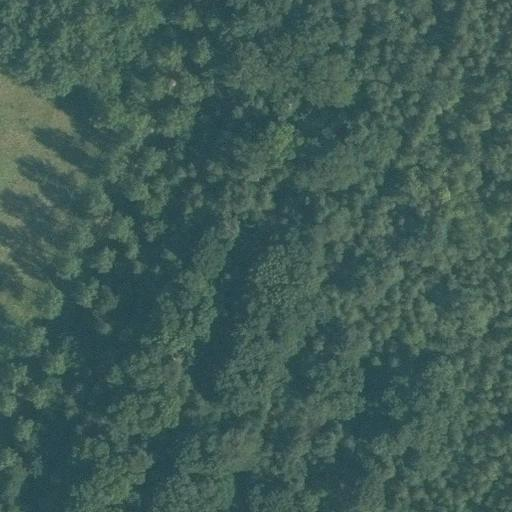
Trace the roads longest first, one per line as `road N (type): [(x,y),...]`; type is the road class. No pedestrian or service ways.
road 1 (track): [(200,0),(0,428)]
road 2 (track): [(511,236),(190,19)]
